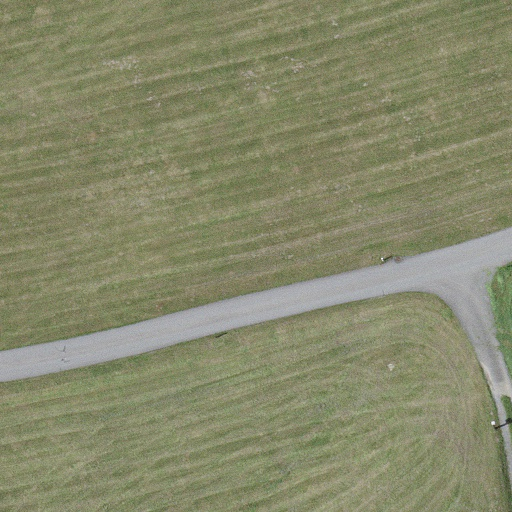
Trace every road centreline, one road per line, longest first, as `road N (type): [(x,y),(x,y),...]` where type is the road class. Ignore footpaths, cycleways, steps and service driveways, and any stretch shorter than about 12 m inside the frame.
road 1 (unclassified): [(0,361),(112,342),(511,241)]
road 2 (track): [(462,259),(511,416)]
